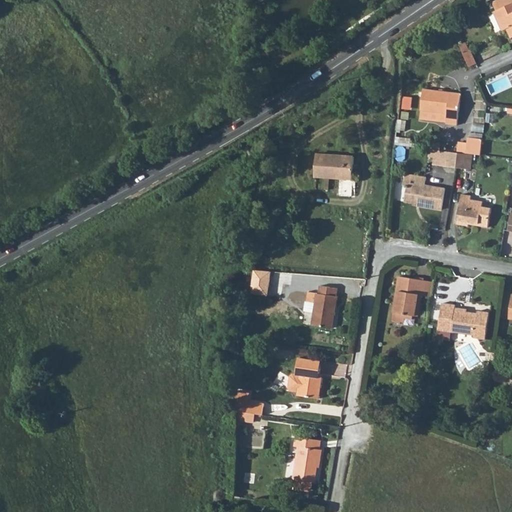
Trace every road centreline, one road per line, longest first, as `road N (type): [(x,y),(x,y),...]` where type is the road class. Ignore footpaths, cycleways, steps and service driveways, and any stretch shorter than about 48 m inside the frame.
road 1 (secondary): [(432,0),(230,132),(0,259)]
road 2 (residential): [(511,269),(404,250),(384,254),(332,511)]
